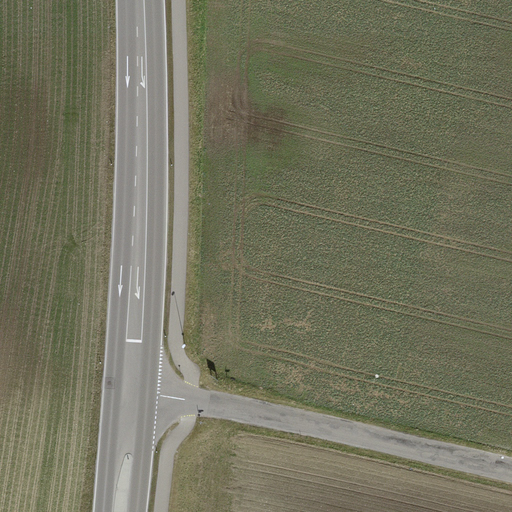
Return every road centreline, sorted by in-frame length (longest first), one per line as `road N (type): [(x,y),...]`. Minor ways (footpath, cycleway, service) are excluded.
road 1 (secondary): [(141,0),(132,394)]
road 2 (unclassified): [(511,472),(237,408),(132,394)]
